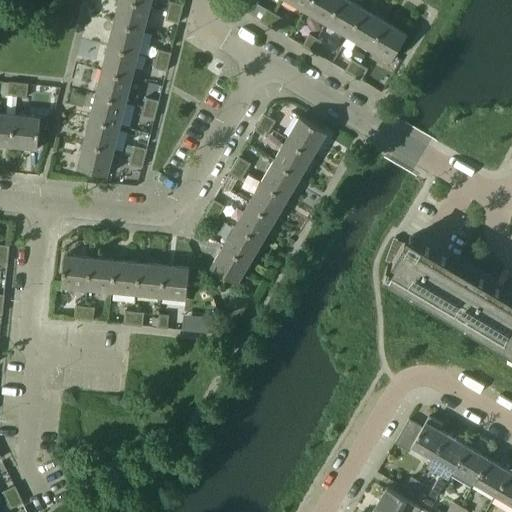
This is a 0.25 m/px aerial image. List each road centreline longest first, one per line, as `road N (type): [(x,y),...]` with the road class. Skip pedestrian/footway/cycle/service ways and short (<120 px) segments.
road 1 (residential): [(41,205),(170,217),(268,66)]
road 2 (residential): [(503,210),(268,66)]
road 3 (residential): [(325,511),(413,375),(434,377),(511,424)]
road 4 (residential): [(47,507),(24,462),(33,356)]
road 5 (residential): [(33,356),(28,316),(41,205)]
